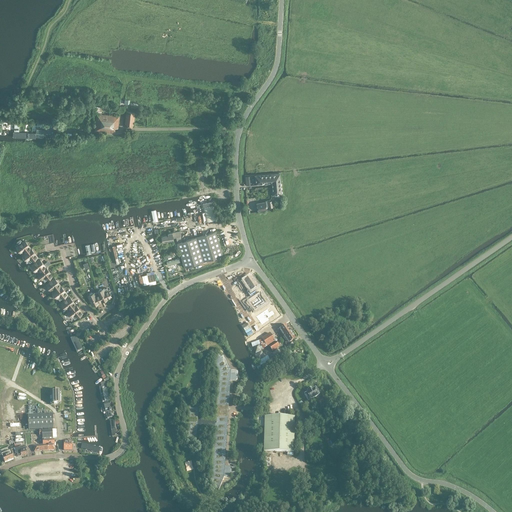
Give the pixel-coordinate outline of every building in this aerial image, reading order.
[(134,113),(128,112),(126,112),(125,126),(133,127),(133,124),(134,113)] [(119,116),(106,115),(97,114),(95,131),(114,132),(115,130),(115,128),(118,128),(119,116)] [(256,184),(272,183),(280,182),(280,173),(255,176),(256,184)] [(273,195),(282,194),(281,182),(280,182),(272,183),(273,195)] [(257,203),(258,211),(267,209),(266,202),(257,203)] [(181,236),(180,231),(168,233),(168,235),(161,236),(162,242),(174,240),(173,238),(176,237),(181,236)] [(181,236),(176,237),(177,243),(184,267),(223,255),(216,231),(182,241),(181,236)] [(23,242),(21,240),(20,239),(17,241),(17,243),(19,245),(17,247),(17,248),(17,249),(19,251),(20,251),(21,252),(23,254),(23,255),(31,248),(29,246),(25,240),(23,242)] [(31,248),(23,255),(24,255),(23,257),(25,259),(26,259),(27,260),(28,259),(30,262),(37,256),(35,254),(35,253),(31,248)] [(38,273),(46,267),(44,265),(44,264),(40,259),(32,265),(32,266),(32,268),(33,270),(35,270),(36,271),(36,270),(38,273)] [(46,267),(38,273),(38,274),(38,276),(40,277),(41,278),(42,279),(42,278),(45,281),(52,275),(50,273),(50,272),(46,267)] [(53,292),(61,286),(59,283),(55,278),(47,284),(47,285),(47,287),(48,288),(50,289),(51,290),(51,289),(53,292)] [(249,278),(243,282),(251,294),(257,290),(249,278)] [(61,286),(53,292),(53,293),(53,295),(55,296),(56,297),(57,298),(57,297),(60,300),(67,294),(65,291),(61,286)] [(97,291),(102,301),(108,298),(108,297),(111,296),(107,287),(104,289),(103,288),(102,289),(101,288),(99,289),(98,291),(97,291)] [(102,301),(97,291),(98,292),(95,293),(94,292),(93,293),(92,292),(90,293),(89,295),(88,295),(92,305),(99,302),(98,301),(101,300),(102,301)] [(263,296),(251,304),(255,310),(267,303),(263,296)] [(68,311),(76,305),(76,304),(75,305),(73,302),(74,302),(70,297),(61,303),(62,304),(62,306),(63,307),(65,308),(66,308),(68,311)] [(76,305),(68,311),(68,312),(68,314),(69,315),(71,315),(72,316),(74,319),(82,313),(80,310),(76,305)] [(271,307),(256,317),(260,324),(275,314),(271,307)] [(283,337),(291,332),(286,325),(279,329),(283,337)] [(260,338),(266,334),(260,326),(254,331),(260,338)] [(285,342),(286,345),(295,339),(291,332),(283,337),(287,341),(285,342)] [(261,339),(266,347),(275,341),(270,333),(261,339)] [(79,335),(71,338),(78,355),(87,351),(79,335)] [(279,347),(276,342),(269,347),(272,352),(279,347)] [(197,438),(197,424),(200,425),(200,428),(202,426),(215,427),(212,477),(211,478),(210,481),(210,483),(210,485),(211,487),(211,489),(212,490),(212,494),(214,495),(216,489),(218,490),(219,489),(219,488),(220,486),(224,477),(230,476),(231,475),(231,474),(231,468),(230,467),(224,466),(230,381),(236,380),(237,379),(238,372),(237,372),(237,371),(236,371),(231,371),(224,356),(223,356),(221,357),(220,355),(219,356),(219,357),(217,358),(217,359),(216,361),(216,363),(216,364),(219,370),(219,372),(216,417),(212,419),(203,419),(203,417),(200,417),(200,419),(198,420),(199,405),(197,406),(189,406),(187,437),(195,438),(197,438)] [(107,386),(98,387),(101,403),(110,401),(107,386)] [(308,401),(319,394),(315,387),(312,389),(311,388),(307,391),(307,392),(304,394),(308,401)] [(111,402),(101,405),(105,420),(115,418),(111,402)] [(28,430),(53,428),(53,414),(27,415),(28,430)] [(294,452),(295,417),(264,416),(263,451),(294,452)] [(118,419),(110,421),(112,436),(122,434),(118,419)] [(53,439),(53,438),(56,438),(56,429),(52,430),(42,430),(42,438),(42,440),(42,445),(43,451),(46,451),(55,450),(55,444),(54,439),(53,439)] [(72,451),(72,440),(68,440),(68,441),(63,441),(63,450),(72,451)] [(100,448),(82,444),(81,449),(99,453),(100,448)] [(27,455),(26,452),(25,447),(22,448),(21,447),(14,449),(15,454),(17,454),(17,457),(27,455)] [(2,454),(1,452),(0,450),(0,455),(0,456),(1,457),(4,463),(13,459),(10,450),(2,454)]
